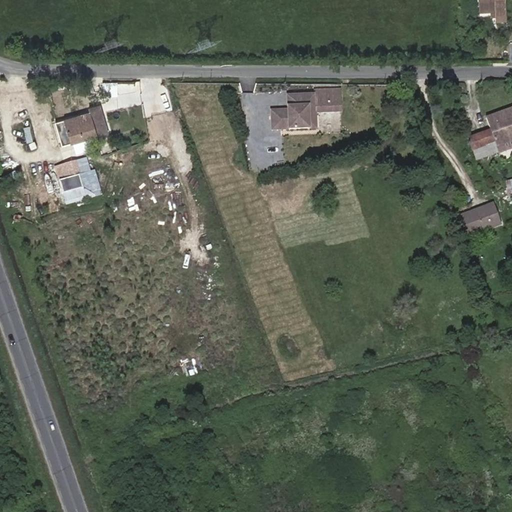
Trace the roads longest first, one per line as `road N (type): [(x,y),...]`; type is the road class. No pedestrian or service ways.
road 1 (unclassified): [(0,65),(511,72)]
road 2 (primary): [(0,287),(77,511)]
